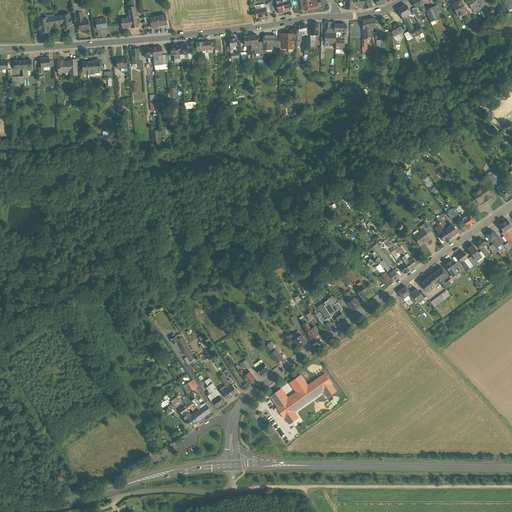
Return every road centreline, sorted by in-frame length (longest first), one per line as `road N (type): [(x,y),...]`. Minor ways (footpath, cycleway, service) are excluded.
road 1 (secondary): [(511,204),(265,382),(232,421)]
road 2 (tertiary): [(0,49),(339,16)]
road 3 (track): [(228,486),(511,486)]
road 4 (primary): [(285,465),(511,469)]
road 5 (primary): [(16,511),(173,471),(231,465)]
road 6 (track): [(511,429),(393,289)]
